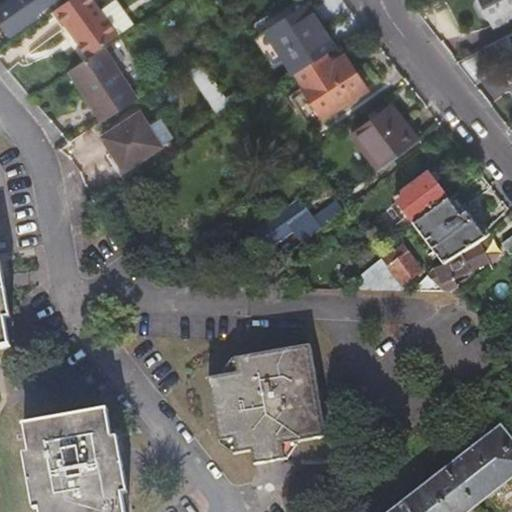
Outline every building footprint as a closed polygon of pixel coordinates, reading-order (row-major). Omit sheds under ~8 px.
[(12,0),(0,9),(0,18),(7,28),(47,0),(12,0)] [(70,0),(56,10),(88,57),(104,46),(118,36),(93,0),(70,0)] [(511,12),(511,0),(472,0),(472,3),(476,15),(487,19),(490,25),(511,12)] [(266,31),(295,73),(296,73),(318,58),(336,47),(321,25),(318,27),(305,5),(266,31)] [(68,70),(101,121),(136,98),(104,46),(88,57),(68,70)] [(296,73),(295,73),(302,84),(301,84),(322,117),(366,88),(344,56),(325,68),(318,58),(296,73)] [(185,66),(220,121),(234,112),(229,104),(221,92),(198,57),(185,66)] [(221,92),(229,104),(234,100),(227,89),(221,92)] [(379,171),(419,140),(392,104),(351,134),(379,171)] [(101,136),(123,169),(160,145),(139,112),(101,136)] [(419,172),(412,163),(374,191),(379,198),(388,192),(389,194),(419,172)] [(395,200),(414,226),(447,201),(429,176),(395,200)] [(445,265),(477,243),(485,238),(466,213),(460,217),(447,201),(414,226),(445,265)] [(313,220),(321,231),(330,225),(344,214),(335,203),(313,220)] [(260,230),(267,240),(297,217),(291,208),(260,230)] [(354,222),(346,212),(344,214),(330,225),(337,235),(354,222)] [(511,255),(511,254),(511,235),(502,243),(511,255)] [(438,293),(453,294),(459,290),(452,278),(486,260),(477,243),(445,265),(434,268),(425,277),(438,293)] [(361,291),(402,292),(402,285),(421,271),(401,245),(354,281),(361,291)] [(0,345),(11,344),(2,286),(0,286),(0,345)] [(255,461),(258,476),(288,471),(283,441),(326,434),(312,346),(237,358),(238,374),(209,379),(220,453),(236,450),(238,464),(255,461)] [(24,422),(39,511),(126,511),(119,463),(114,464),(105,410),(24,422)] [(395,511),(466,511),(511,476),(511,444),(500,430),(395,511)]
